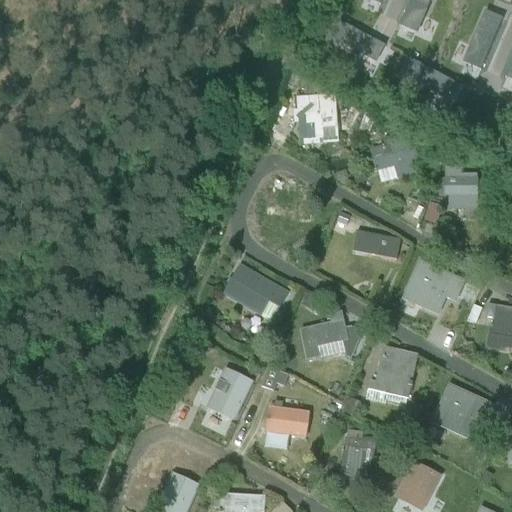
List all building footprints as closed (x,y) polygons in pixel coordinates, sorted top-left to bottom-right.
[(412,0),(401,27),(418,34),(432,0),(412,0)] [(488,12),(465,64),(482,71),(504,20),(488,12)] [(340,22),(331,39),(377,64),(386,47),(340,22)] [(409,59),(400,76),(446,100),(455,83),(409,59)] [(304,77),(299,89),(314,97),(320,85),(304,77)] [(511,112),(472,95),(464,114),(511,135),(511,112)] [(334,99),(298,101),(299,130),(300,148),(323,146),(322,128),(336,128),(334,99)] [(389,148),(373,153),(378,171),(394,167),(397,178),(414,174),(412,168),(423,165),(416,140),(405,143),(402,145),(399,136),(387,140),(389,148)] [(438,153),(433,164),(440,167),(445,156),(438,153)] [(476,207),(476,182),(476,177),(461,177),(461,170),(445,170),(445,182),(439,182),(439,198),(444,198),(444,211),(460,211),(460,204),(468,204),(467,207),(476,207)] [(296,197),(276,241),(300,252),(321,208),(296,197)] [(483,216),(488,221),(496,221),(501,216),(508,217),(510,207),(498,206),(496,204),(489,204),(484,209),(483,216)] [(339,218),(336,226),(343,229),(347,221),(339,218)] [(368,257),(396,262),(400,243),(389,241),(390,235),(381,233),(380,239),(356,234),(354,248),(369,251),(368,257)] [(421,304),(420,307),(438,315),(445,300),(449,301),(452,295),(458,298),(464,284),(420,264),(404,300),(405,300),(406,297),(421,304)] [(279,310),(287,297),(239,269),(224,296),(261,318),(269,305),(279,310)] [(309,297),(304,305),(315,312),(320,304),(309,297)] [(488,307),(486,319),(493,321),(493,322),(492,327),(490,327),(487,347),(487,351),(506,354),(507,352),(507,350),(511,351),(511,311),(502,309),(502,310),(488,307)] [(468,320),(476,323),(479,317),(471,313),(468,320)] [(346,342),(344,332),(341,318),(330,321),(331,325),(300,332),(307,361),(319,359),(317,348),(346,342)] [(370,383),(368,392),(386,396),(385,401),(405,405),(406,401),(411,378),(415,359),(384,352),(380,371),(377,385),(370,383)] [(274,394),(276,387),(284,389),(288,378),(267,371),(260,389),(274,394)] [(195,395),(205,402),(220,380),(208,372),(202,381),(203,382),(195,395)] [(226,373),(207,411),(234,424),(252,386),(226,373)] [(449,388),(433,423),(434,424),(435,421),(450,427),(449,431),(467,439),(474,423),(478,425),(481,419),(487,422),(493,408),(449,388)] [(347,399),(341,414),(354,419),(360,405),(347,399)] [(266,434),(305,439),(308,415),(282,411),(283,405),(274,404),(273,410),(270,410),(266,434)] [(340,477),(370,481),(376,441),(346,437),(340,477)] [(416,470),(401,501),(424,511),(439,481),(416,470)] [(171,476),(154,511),(188,511),(199,489),(171,476)] [(263,511),(265,499),(222,497),(220,511),(263,511)] [(293,511),(295,511),(282,501),(272,511),(293,511)]
